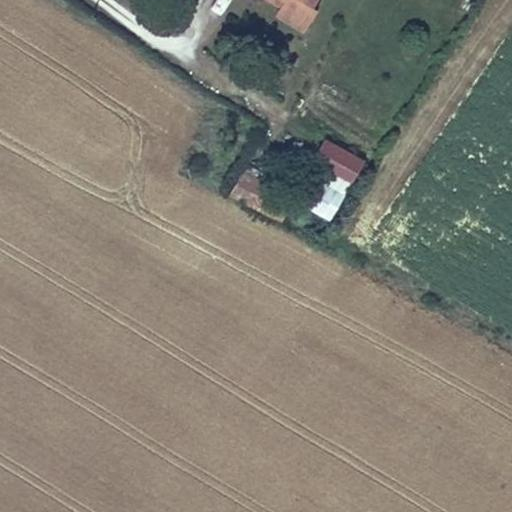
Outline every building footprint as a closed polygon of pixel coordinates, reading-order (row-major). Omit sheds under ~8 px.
[(262,0),(278,10),(284,0),(262,0)] [(314,0),(284,0),(278,10),(274,17),(296,31),(310,8),(314,0)] [(296,31),(302,35),(316,12),(310,8),(296,31)] [(346,185),(359,163),(321,140),(308,163),(346,185)] [(292,200),(240,172),(226,197),(278,226),(281,220),(290,204),(292,200)] [(318,220),(290,204),(281,220),(309,235),(318,220)]
